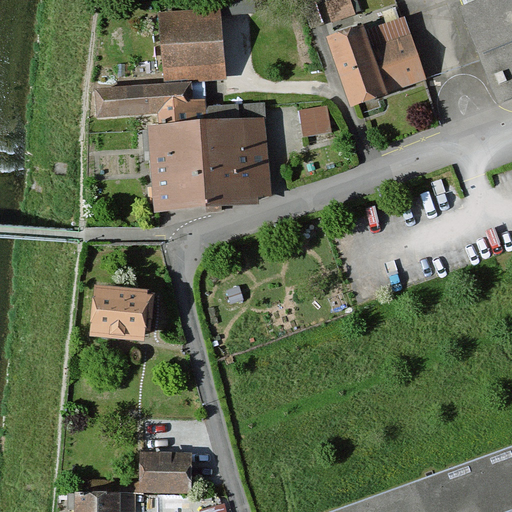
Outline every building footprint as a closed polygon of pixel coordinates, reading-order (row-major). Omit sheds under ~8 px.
[(351,0),(328,0),(331,23),(354,20),(351,0)] [(511,99),(511,0),(490,0),(463,12),(501,104),(511,99)] [(218,19),(160,19),(160,79),(218,79),(218,19)] [(421,81),(400,22),(363,35),(360,27),(327,39),(350,106),(421,81)] [(159,115),(160,129),(204,127),(203,107),(188,108),(187,89),(91,94),(93,118),(159,115)] [(325,101),(299,105),(303,130),(329,125),(325,101)] [(160,129),(148,130),(152,207),(254,201),(250,122),(237,123),(236,105),(203,107),(204,127),(160,129)] [(227,293),(231,305),(243,301),(239,289),(227,293)] [(146,298),(97,292),(91,344),(145,350),(147,335),(151,335),(155,302),(146,301),(146,298)] [(190,458),(141,457),(140,494),(189,495),(190,458)] [(511,511),(511,457),(363,511),(511,511)] [(115,511),(116,498),(62,497),(61,511),(115,511)]
